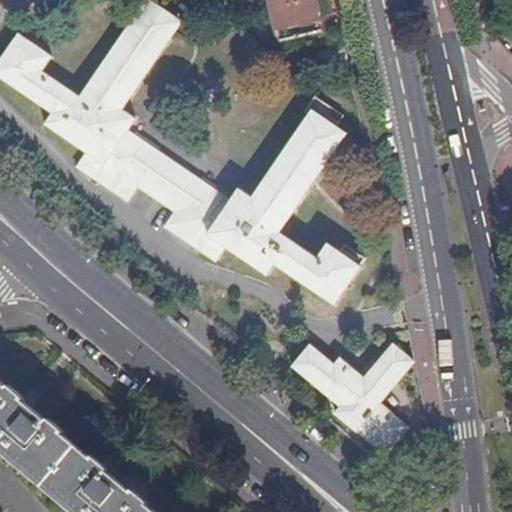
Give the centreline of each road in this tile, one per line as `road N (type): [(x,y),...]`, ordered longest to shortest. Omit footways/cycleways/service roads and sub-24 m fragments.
road 1 (primary): [(370,511),(0,193)]
road 2 (primary): [(383,0),(411,122),(467,468)]
road 3 (primary): [(26,261),(314,511)]
road 4 (primary): [(511,365),(469,169)]
road 5 (primary): [(469,169),(445,47)]
